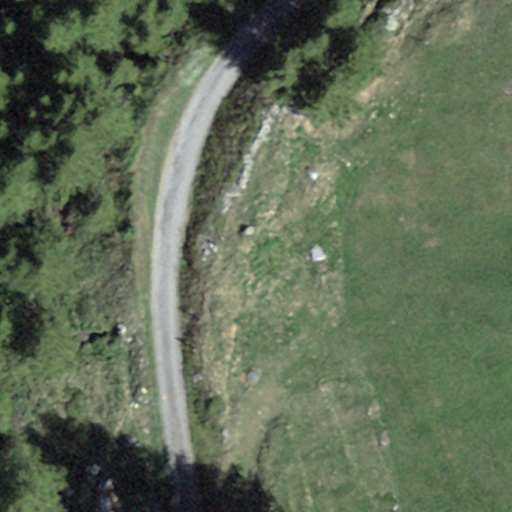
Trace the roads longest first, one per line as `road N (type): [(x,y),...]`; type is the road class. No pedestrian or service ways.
road 1 (track): [(203,511),(162,310),(184,151),(296,0)]
road 2 (track): [(162,310),(134,511)]
